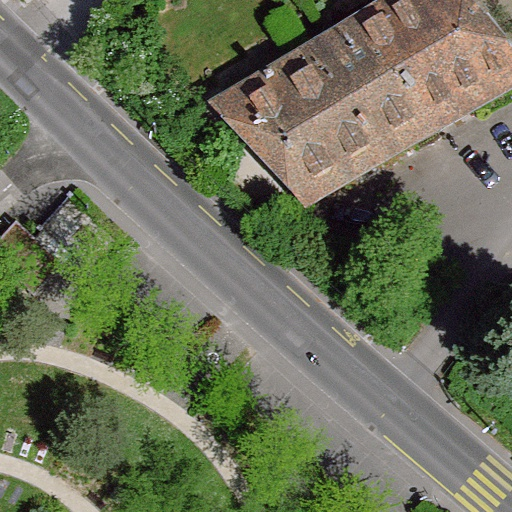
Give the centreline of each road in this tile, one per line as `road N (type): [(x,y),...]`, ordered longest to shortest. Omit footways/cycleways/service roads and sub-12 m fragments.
road 1 (tertiary): [(87,125),(511,508)]
road 2 (tertiary): [(0,37),(87,125)]
